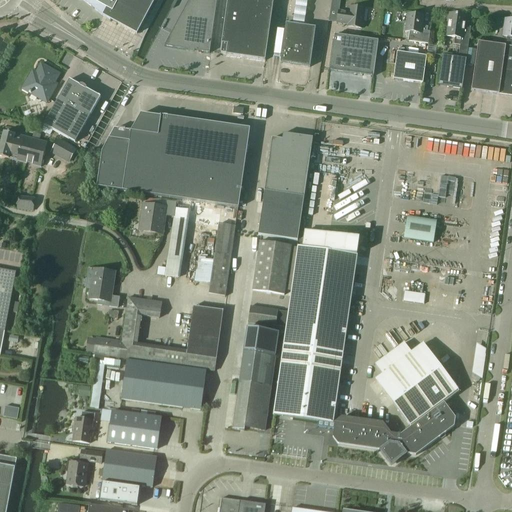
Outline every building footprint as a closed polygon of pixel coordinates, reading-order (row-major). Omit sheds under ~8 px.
[(137,35),(155,0),(81,0),(103,17),(137,35)] [(190,0),(165,47),(210,54),(217,0),(190,0)] [(228,0),(220,55),(265,62),(273,0),(228,0)] [(332,0),(330,11),(333,11),(339,12),(340,0),(332,0)] [(339,12),(337,24),(348,25),(348,27),(362,29),(365,10),(350,8),(350,13),(339,12)] [(454,45),(460,46),(468,47),(470,32),(464,31),(465,17),(450,14),(449,17),(448,17),(447,22),(449,23),(446,37),(455,38),(454,45)] [(423,17),(407,15),(405,32),(409,33),(408,42),(428,45),(430,32),(421,31),(423,17)] [(506,46),(511,47),(511,20),(505,20),(502,37),(507,38),(506,46)] [(286,24),(280,64),(310,68),(315,28),(286,24)] [(373,77),(378,42),(335,36),(330,71),(373,77)] [(511,96),(511,47),(506,46),(478,43),(471,91),(511,96)] [(458,59),(466,60),(468,47),(460,46),(458,59)] [(423,84),(426,57),(397,53),(393,80),(423,84)] [(466,60),(458,59),(442,57),(438,86),(462,90),(466,60)] [(30,77),(23,90),(47,104),(53,93),(50,92),(59,75),(41,65),(34,79),(30,77)] [(75,143),(101,98),(86,90),(87,89),(85,87),(83,86),(80,85),(80,86),(69,80),(49,117),(44,126),(75,143)] [(37,120),(36,124),(44,126),(49,117),(46,115),(42,121),(37,120)] [(133,129),(131,132),(122,192),(238,209),(250,130),(160,117),(160,118),(141,115),(133,129)] [(131,132),(129,132),(115,130),(110,139),(109,139),(102,153),(97,188),(122,192),(131,132)] [(0,157),(9,159),(15,135),(4,132),(0,147),(0,157)] [(272,139),(264,192),(304,198),(313,139),(283,134),(282,140),(272,139)] [(47,144),(15,135),(9,159),(41,168),(47,144)] [(69,164),(77,150),(58,140),(50,154),(69,164)] [(304,198),(264,192),(258,236),(298,242),(304,198)] [(33,211),(35,199),(18,197),(17,209),(33,211)] [(164,214),(174,216),(175,209),(176,204),(155,200),(154,207),(142,205),(138,232),(161,235),(163,225),(162,225),(164,218),(164,214)] [(407,217),(404,239),(433,243),(437,222),(407,217)] [(225,297),(236,227),(219,225),(209,295),(225,297)] [(286,324),(273,415),(318,422),(318,427),(334,430),(335,425),(335,424),(333,424),(347,324),(357,256),(359,240),(304,232),(302,248),(298,247),(286,324)] [(284,296),(292,247),(260,242),(253,292),(284,296)] [(16,273),(0,269),(0,331),(5,332),(16,273)] [(118,308),(119,298),(111,297),(115,273),(89,269),(86,289),(91,289),(89,300),(98,301),(98,305),(118,308)] [(128,298),(122,343),(97,339),(95,354),(214,372),(223,311),(193,307),(187,351),(138,344),(142,316),(159,319),(162,303),(128,298)] [(248,323),(276,327),(278,311),(250,308),(248,323)] [(247,329),(233,430),(245,432),(245,429),(265,432),(279,334),(247,329)] [(10,336),(9,342),(18,344),(19,337),(10,336)] [(454,387),(447,377),(423,345),(411,354),(404,344),(375,365),(382,375),(375,381),(409,427),(405,430),(407,431),(400,436),(391,435),(382,425),(341,420),(335,425),(334,430),(333,439),(337,446),(379,451),(391,468),(407,455),(416,457),(454,428),(455,420),(444,404),(459,393),(454,387)] [(483,376),(484,347),(473,346),(472,375),(483,376)] [(105,359),(104,366),(120,368),(121,362),(105,359)] [(201,411),(206,372),(127,361),(121,401),(201,411)] [(79,395),(90,397),(91,388),(80,387),(79,395)] [(5,407),(3,418),(17,420),(19,410),(5,407)] [(157,450),(161,419),(112,412),(108,443),(157,450)] [(94,422),(95,415),(82,413),(81,419),(76,419),(73,442),(90,444),(93,422),(94,422)] [(71,464),(68,486),(83,488),(85,478),(84,478),(84,475),(85,475),(87,466),(85,466),(85,463),(101,465),(103,453),(81,450),(80,462),(82,463),(81,465),(71,464)] [(152,488),(156,459),(107,452),(102,481),(152,488)] [(0,489),(11,492),(17,459),(0,456),(0,489)] [(140,489),(102,483),(99,501),(137,506),(140,489)] [(0,511),(3,511),(6,511),(11,492),(0,489),(0,511)] [(220,500),(218,511),(264,511),(265,506),(220,500)]
